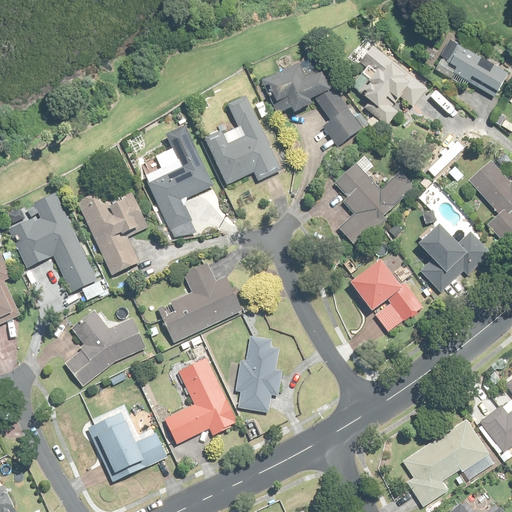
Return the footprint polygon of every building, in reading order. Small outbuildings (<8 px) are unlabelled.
[(445,55),(436,69),(464,85),(468,79),(496,96),(511,71),(451,36),(441,52),(445,55)] [(430,86),(374,41),(359,61),(366,67),(363,71),(375,81),(358,101),(388,125),(408,100),(415,105),(430,86)] [(367,124),(333,80),(327,66),(307,75),(301,62),(263,80),(280,116),(317,98),(331,117),(322,124),(338,146),(367,124)] [(284,171),(251,96),(230,105),(243,134),(231,139),(226,129),(206,138),(227,185),(257,172),(261,181),(284,171)] [(219,187),(189,121),(166,131),(178,157),(146,172),(171,229),(194,219),(186,202),(219,187)] [(341,228),(360,246),(387,217),(385,215),(417,182),(403,169),(386,187),(370,172),(378,164),(366,152),(336,183),(349,195),(343,202),(355,213),(341,228)] [(485,223),(503,241),(511,232),(511,175),(510,177),(493,159),(469,182),(497,212),(485,223)] [(465,177),(456,167),(449,173),(458,184),(465,177)] [(129,176),(78,198),(112,274),(141,261),(129,235),(151,225),(129,176)] [(104,293),(58,190),(33,201),(39,213),(9,226),(28,269),(55,257),(72,296),(84,290),(89,300),(104,293)] [(420,270),(441,292),(490,246),(473,228),(458,242),(439,222),(421,240),(436,255),(420,270)] [(0,325),(23,315),(8,282),(17,278),(3,247),(0,248),(0,325)] [(380,258),(352,278),(390,331),(423,307),(405,283),(400,286),(380,258)] [(174,342),(246,310),(229,271),(218,276),(211,259),(184,271),(193,291),(158,306),(174,342)] [(133,315),(115,323),(97,305),(73,330),(85,342),(65,361),(87,385),(108,365),(148,347),(133,315)] [(241,391),(239,405),(267,411),(271,392),(277,394),(282,369),(277,368),(281,348),(271,346),(273,339),(252,335),(246,361),(242,360),(236,390),(241,391)] [(240,425),(209,354),(180,366),(197,403),(166,416),(177,442),(211,427),(215,436),(240,425)] [(511,396),(479,421),(503,453),(511,446),(511,377),(507,381),(511,388),(511,396)] [(125,403),(85,421),(114,483),(171,456),(157,426),(140,433),(125,403)] [(408,479),(424,506),(451,489),(445,480),(464,468),(470,478),(496,462),(469,418),(403,458),(414,476),(408,479)] [(18,511),(4,484),(0,485),(0,511),(18,511)] [(471,511),(462,501),(448,511),(506,511),(502,506),(495,511),(471,511)]
